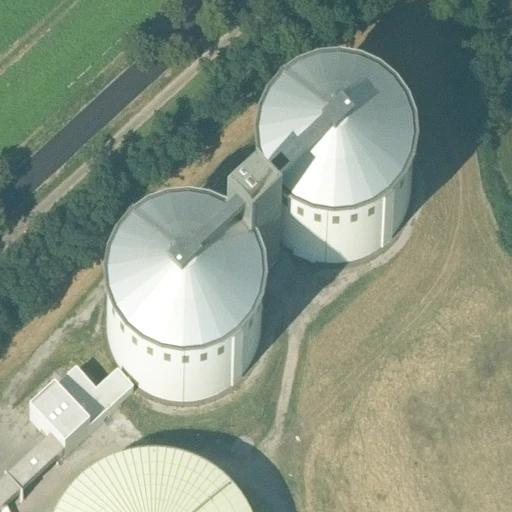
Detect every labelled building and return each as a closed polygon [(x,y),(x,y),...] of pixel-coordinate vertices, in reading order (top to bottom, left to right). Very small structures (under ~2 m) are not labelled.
[(292,256),(320,267),(350,266),(378,254),(398,232),(409,204),(409,174),(396,147),(375,126),(347,115),(317,116),(289,128),(268,150),(258,178),(258,208),(270,235),(292,256)] [(254,239),(226,265),(251,290),(278,265),(254,239)] [(143,394),(171,405),(201,405),(229,392),(250,371),(261,343),(260,313),(251,290),(226,265),(198,254),(168,255),(140,267),(120,288),(109,316),(110,346),(122,374),(143,394)] [(76,379),(54,399),(89,437),(132,397),(117,381),(95,401),(76,379)] [(89,437),(54,399),(30,422),(65,459),(89,437)] [(235,511),(196,480),(141,471),(88,491),(71,511),(235,511)]
